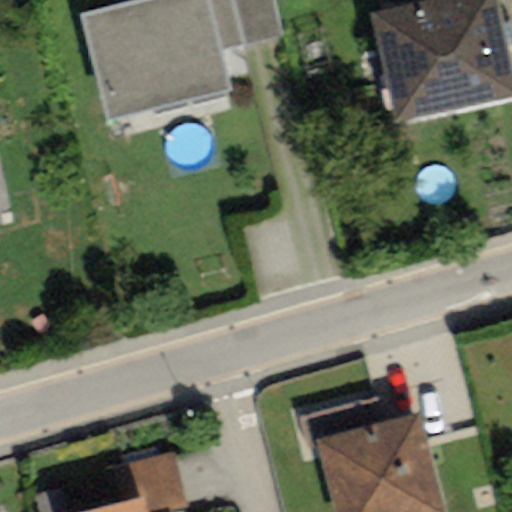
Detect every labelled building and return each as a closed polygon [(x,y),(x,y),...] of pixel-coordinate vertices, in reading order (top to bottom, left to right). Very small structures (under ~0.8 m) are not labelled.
[(139,0),(80,15),(106,121),(229,91),(219,48),(241,43),(230,0),(139,0)] [(270,0),(230,0),(241,43),(278,34),(270,0)] [(437,0),(371,16),(397,123),(511,95),(511,72),(494,0),(437,0)] [(441,511),(416,414),(314,440),(332,511),(441,511)] [(105,470),(115,507),(144,499),(147,511),(157,511),(167,509),(168,511),(172,511),(188,508),(172,451),(105,470)] [(115,507),(97,511),(168,511),(167,509),(157,511),(147,511),(144,499),(115,507)]
